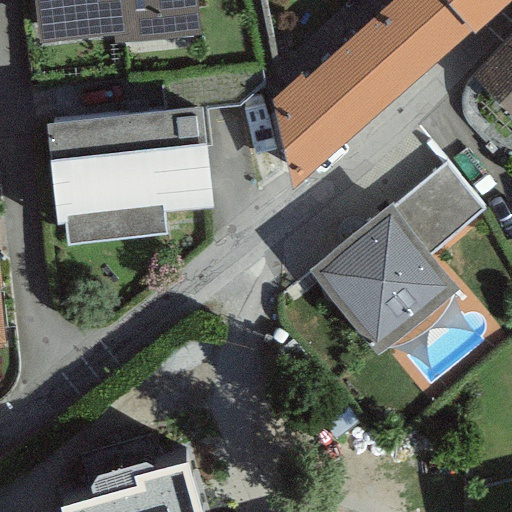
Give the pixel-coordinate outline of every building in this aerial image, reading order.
[(194,0),(34,0),(38,33),(111,26),(113,36),(198,27),(194,0)] [(457,0),(381,0),(337,39),(386,95),(472,19),(457,0)] [(495,0),(457,0),(472,19),(495,0)] [(511,17),(471,59),(511,98),(511,17)] [(291,177),(386,95),(337,39),(306,67),(301,63),(273,90),(291,177)] [(200,93),(124,101),(134,193),(160,190),(161,197),(211,192),(200,93)] [(64,201),(134,193),(124,101),(46,110),(57,207),(65,206),(64,201)] [(445,164),(320,261),(379,337),(452,280),(426,247),(479,207),(445,164)] [(164,222),(161,197),(160,190),(134,193),(64,201),(65,206),(68,232),(164,222)] [(187,511),(172,460),(56,483),(63,511),(187,511)]
